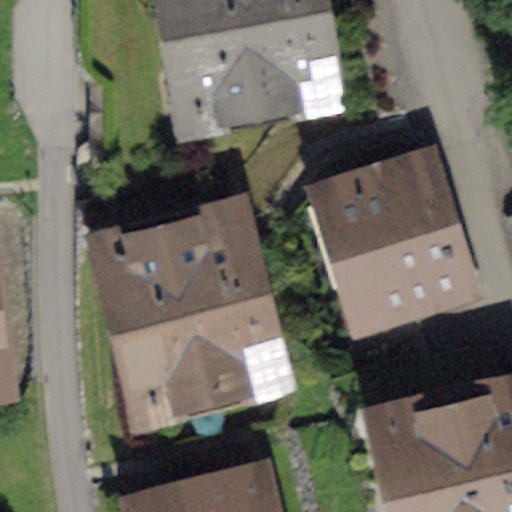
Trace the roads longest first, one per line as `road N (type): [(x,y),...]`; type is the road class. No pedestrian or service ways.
road 1 (residential): [(81,511),(56,316),(55,0)]
road 2 (residential): [(413,0),(511,295)]
